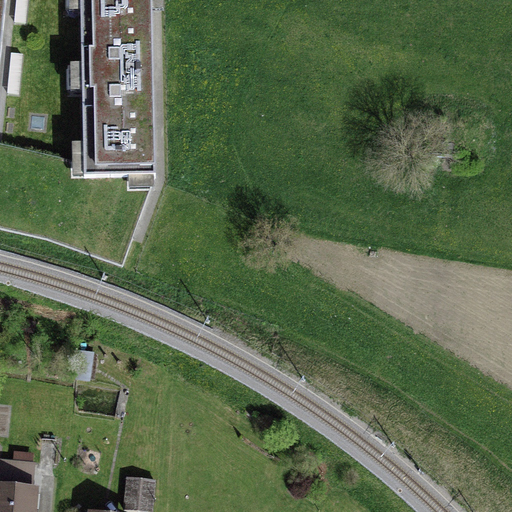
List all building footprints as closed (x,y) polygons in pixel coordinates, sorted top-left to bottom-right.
[(0,0),(0,72),(9,0),(0,0)] [(154,0),(80,0),(85,176),(159,175),(154,0)] [(95,348),(82,346),(77,378),(90,380),(95,348)] [(0,483),(0,511),(31,511),(34,494),(32,493),(35,465),(2,462),(0,483)] [(152,511),(155,482),(127,479),(124,510),(140,511),(152,511)]
